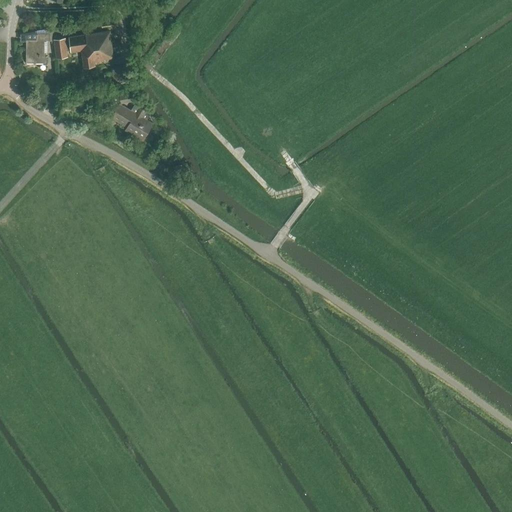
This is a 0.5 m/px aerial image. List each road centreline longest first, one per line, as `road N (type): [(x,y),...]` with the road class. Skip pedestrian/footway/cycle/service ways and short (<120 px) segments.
road 1 (unclassified): [(511,426),(146,174),(35,113),(6,85)]
road 2 (track): [(168,84),(276,196),(305,189)]
